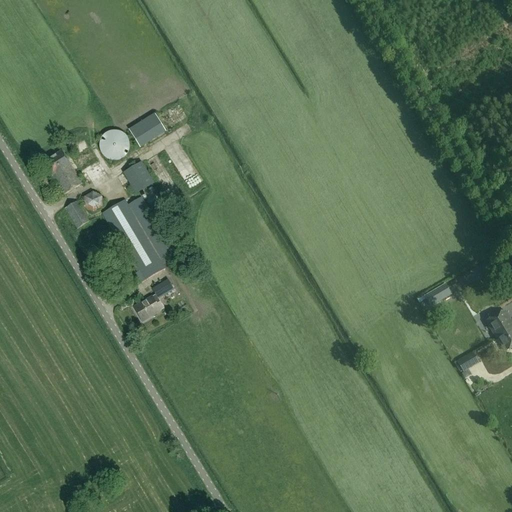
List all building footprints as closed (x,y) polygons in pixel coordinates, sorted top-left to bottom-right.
[(154,107),(162,124),(169,120),(167,115),(173,113),(163,93),(156,96),(160,104),(154,107)] [(184,93),(176,99),(189,117),(198,111),(184,93)] [(130,121),(137,115),(131,108),(125,113),(130,121)] [(140,149),(166,132),(154,114),(128,130),(140,149)] [(99,145),(99,146),(99,147),(99,148),(100,149),(100,150),(100,152),(101,153),(101,154),(102,154),(102,155),(103,156),(104,157),(105,158),(106,159),(107,160),(109,161),(110,161),(112,161),(113,161),(115,161),(117,161),(118,161),(119,161),(121,160),(123,159),(124,158),(126,156),(127,155),(128,154),(128,153),(128,152),(129,151),(129,150),(129,149),(129,148),(129,146),(129,145),(129,144),(129,143),(129,142),(129,141),(128,139),(127,138),(126,137),(125,136),(124,135),(122,134),(121,133),(119,132),(117,132),(116,131),(114,131),(113,131),(112,131),(110,132),(109,132),(107,133),(106,134),(105,135),(103,136),(102,138),(101,139),(101,140),(100,141),(100,142),(100,143),(100,144),(99,145)] [(80,171),(96,160),(90,150),(73,161),(80,171)] [(82,185),(71,166),(62,151),(43,163),(52,178),(63,197),(82,185)] [(123,173),(136,195),(154,184),(141,162),(123,173)] [(93,213),(103,207),(103,197),(93,192),(84,197),(84,207),(93,213)] [(161,260),(174,253),(142,198),(128,206),(125,201),(102,214),(143,283),(166,269),(161,260)] [(77,202),(65,209),(77,230),(90,222),(77,202)] [(133,278),(126,265),(118,270),(125,282),(133,278)] [(155,296),(152,297),(134,308),(142,323),(161,312),(160,311),(164,309),(159,300),(168,294),(169,296),(175,292),(166,277),(150,287),(155,296)] [(451,295),(444,284),(424,296),(430,307),(451,295)] [(511,322),(505,311),(486,322),(495,337),(496,336),(506,352),(511,348),(511,322)] [(479,319),(454,334),(459,343),(484,328),(479,319)] [(456,368),(465,364),(463,359),(454,363),(456,368)]
